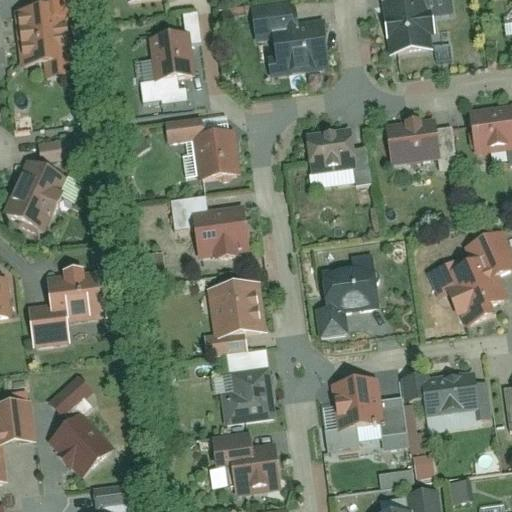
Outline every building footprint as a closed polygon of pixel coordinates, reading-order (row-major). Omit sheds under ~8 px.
[(15,15),(22,72),(41,70),(43,82),(72,78),(66,27),(76,26),(72,0),(27,0),(29,13),(15,15)] [(387,0),(381,1),(388,57),(433,52),(426,0),(387,0)] [(279,78),(329,72),(323,23),(297,27),(295,5),(253,10),(257,45),(275,43),(279,78)] [(191,37),(192,48),(203,47),(199,14),(188,16),(191,37)] [(154,84),(195,79),(192,48),(191,37),(149,41),(154,84)] [(511,108),(468,114),(473,158),(511,152),(511,108)] [(192,139),(203,138),(201,121),(164,125),(166,143),(192,139)] [(390,166),(440,160),(436,133),(435,121),(386,127),(390,166)] [(135,158),(149,148),(137,131),(123,140),(135,158)] [(453,131),(436,133),(440,160),(441,175),(458,173),(453,131)] [(308,175),(354,170),(352,152),(350,132),(304,137),(308,175)] [(198,184),(239,178),(234,134),(203,138),(192,139),(198,184)] [(39,146),(41,165),(73,162),(70,142),(39,146)] [(369,150),(352,152),(354,170),(357,188),(373,186),(369,150)] [(0,218),(40,237),(66,181),(25,163),(0,218)] [(193,216),(207,213),(205,198),(170,204),(174,234),(195,231),(193,216)] [(207,213),(193,216),(195,231),(199,262),(250,254),(243,208),(207,213)] [(489,258),(498,279),(511,272),(511,251),(504,234),(466,251),(473,265),(489,258)] [(491,309),(508,301),(498,279),(489,258),(473,265),(456,273),(452,264),(426,275),(439,304),(447,300),(456,320),(461,318),(466,330),(495,318),(491,309)] [(344,316),(378,312),(372,268),(321,274),(326,318),(344,316)] [(102,274),(49,279),(51,306),(54,326),(67,325),(107,321),(102,274)] [(8,279),(0,279),(0,321),(12,321),(8,279)] [(208,288),(213,337),(246,334),(265,331),(260,282),(208,288)] [(54,326),(51,306),(30,309),(34,351),(69,348),(67,325),(54,326)] [(346,338),(344,316),(326,318),(316,320),(319,341),(346,338)] [(226,357),(248,355),(246,334),(213,337),(203,338),(205,359),(226,357)] [(230,375),(272,371),(270,352),(248,355),(226,357),(228,376),(230,375)] [(145,386),(168,392),(173,376),(161,373),(163,365),(152,362),(145,386)] [(223,427),(277,421),(272,371),(230,375),(232,395),(220,397),(223,427)] [(426,402),(428,419),(477,413),(474,387),(472,375),(423,381),(426,402)] [(12,394),(31,392),(30,377),(10,379),(12,394)] [(47,404),(62,421),(93,394),(78,377),(47,404)] [(403,404),(426,402),(423,381),(423,379),(400,381),(402,402),(403,404)] [(377,382),(330,387),(336,433),(383,428),(380,404),(377,382)] [(489,385),(474,387),(477,413),(478,422),(493,421),(489,385)] [(402,402),(380,404),(383,428),(384,438),(406,435),(403,404),(402,402)] [(4,448),(36,444),(31,403),(0,407),(0,487),(8,486),(4,448)] [(80,480),(114,451),(83,415),(49,444),(80,480)] [(233,499),(282,494),(278,452),(251,455),(249,436),(210,440),(213,472),(230,471),(233,499)] [(414,484),(433,481),(429,458),(410,462),(414,484)] [(377,479),(379,493),(413,488),(411,473),(377,479)] [(454,508),(475,504),(472,483),(450,486),(454,508)] [(91,492),(93,511),(105,511),(141,508),(138,486),(91,492)] [(413,511),(440,511),(438,493),(411,496),(413,511)]
